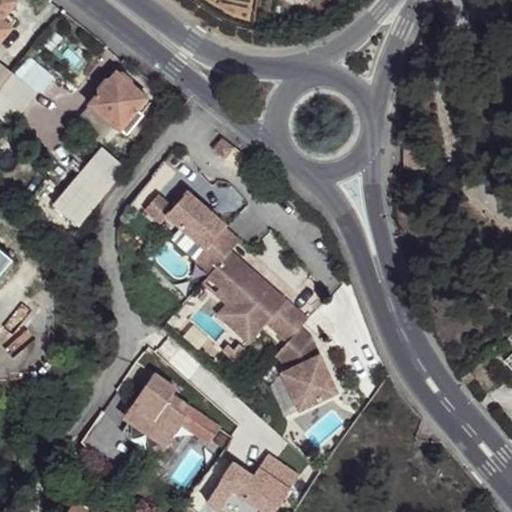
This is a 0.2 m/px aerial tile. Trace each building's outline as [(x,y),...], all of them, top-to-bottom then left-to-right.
[(0,0),(0,41),(11,29),(10,27),(15,22),(6,14),(17,2),(14,0),(0,0)] [(0,117),(10,125),(20,112),(0,95),(0,88),(13,73),(0,62),(0,117)] [(0,88),(0,95),(20,112),(37,92),(13,73),(0,88)] [(116,73),(89,106),(120,132),(121,130),(127,135),(143,116),(137,111),(147,99),(116,73)] [(114,127),(89,106),(77,119),(103,140),(114,127)] [(234,147),(221,138),(213,149),(225,159),(234,147)] [(78,226),(127,168),(103,148),(54,205),(78,226)] [(230,251),(239,240),(224,227),(226,225),(188,191),(173,207),(158,194),(145,209),(161,223),(167,216),(205,249),(207,246),(222,260),(230,251)] [(210,273),(222,260),(207,246),(205,249),(195,260),(210,273)] [(0,249),(0,273),(12,260),(0,249)] [(222,260),(210,273),(239,299),(222,319),(249,343),(266,323),(287,342),(299,327),(307,319),(230,251),(222,260)] [(239,299),(210,273),(202,282),(227,304),(217,315),(222,319),(239,299)] [(299,327),(287,342),(274,355),(287,367),(288,369),(281,373),(299,410),(337,392),(319,354),(302,362),(298,353),(311,338),(299,327)] [(319,354),(311,338),(298,353),(302,362),(319,354)] [(227,345),(222,351),(234,362),(245,350),(239,345),(234,350),(227,345)] [(218,456),(231,437),(172,396),(177,390),(154,374),(123,419),(128,423),(140,431),(133,441),(167,465),(188,435),(218,456)] [(133,441),(140,431),(128,423),(123,433),(133,441)] [(268,454),(259,468),(266,473),(276,459),(268,454)] [(228,472),(207,502),(220,511),(275,511),(291,489),(290,489),(299,475),(276,459),(266,473),(259,468),(254,475),(240,466),(233,475),(228,472)] [(234,462),(228,472),(233,475),(240,466),(234,462)] [(54,495),(69,504),(83,483),(68,473),(54,495)] [(99,511),(79,498),(70,511),(99,511)]
